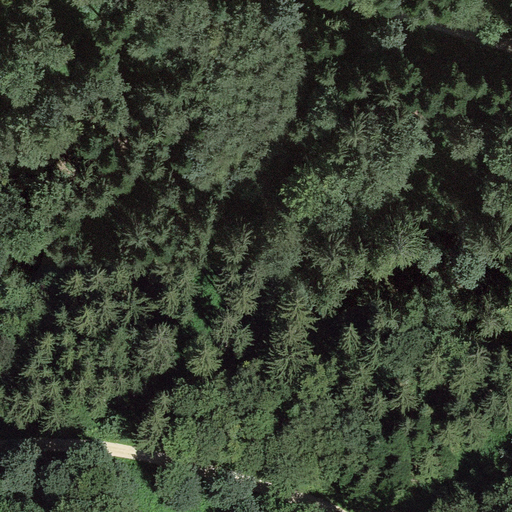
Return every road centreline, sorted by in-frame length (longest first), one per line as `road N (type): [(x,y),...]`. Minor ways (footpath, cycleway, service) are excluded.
road 1 (track): [(0,443),(107,445),(336,511)]
road 2 (track): [(511,49),(345,0)]
